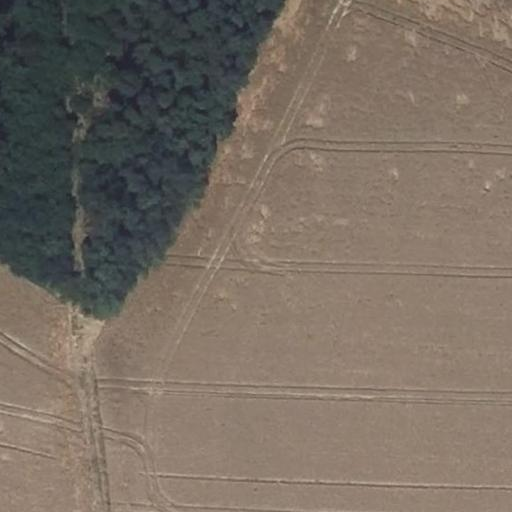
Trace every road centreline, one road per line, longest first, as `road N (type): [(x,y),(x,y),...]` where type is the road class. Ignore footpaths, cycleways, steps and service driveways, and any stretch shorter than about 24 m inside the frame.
road 1 (track): [(101,13),(85,319)]
road 2 (track): [(94,511),(85,319)]
